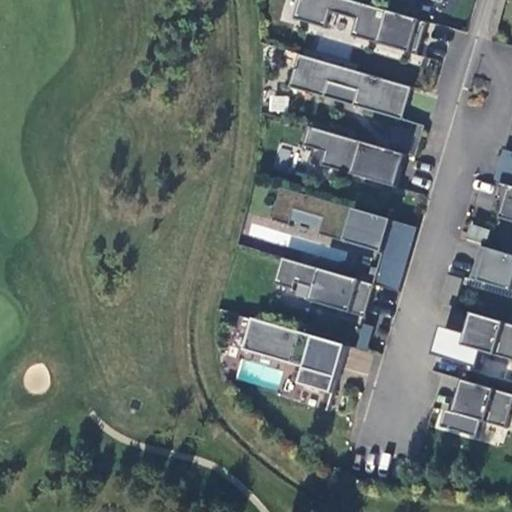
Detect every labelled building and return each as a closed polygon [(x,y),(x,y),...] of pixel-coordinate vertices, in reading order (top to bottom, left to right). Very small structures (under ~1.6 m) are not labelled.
[(429,23),(351,0),(302,0),(297,19),(328,29),(333,12),(359,20),(355,36),(420,56),(429,23)] [(415,88),(302,55),(292,87),(327,98),(332,83),(361,91),(356,106),(405,120),(415,88)] [(268,109),(284,112),(288,97),(271,94),(268,109)] [(401,189),(410,156),(312,127),(307,147),(328,153),(324,166),(401,189)] [(511,156),(504,155),(497,180),(511,184),(511,156)] [(511,185),(503,183),(498,199),(510,203),(505,219),(511,221),(511,185)] [(292,226),(297,210),(327,219),(322,235),(386,254),(396,221),(284,189),(275,221),(292,226)] [(420,228),(396,221),(386,254),(382,270),(377,285),(401,292),(420,228)] [(493,231),(474,225),(470,239),(489,245),(493,231)] [(511,255),(484,247),(474,280),(511,291),(511,255)] [(377,285),(285,258),(277,285),(296,290),(298,283),(318,289),(314,302),(368,318),(377,285)] [(382,270),(375,268),(370,283),(377,285),(382,270)] [(446,275),(442,292),(457,295),(460,278),(446,275)] [(511,324),(476,314),(467,347),(511,360),(511,324)] [(350,347),(255,319),(246,350),(308,369),(303,385),(336,395),(350,347)] [(355,347),(366,350),(373,327),(362,324),(355,347)] [(368,356),(349,360),(351,372),(370,369),(368,356)] [(511,416),(511,394),(467,381),(458,414),(508,429),(511,416)]
